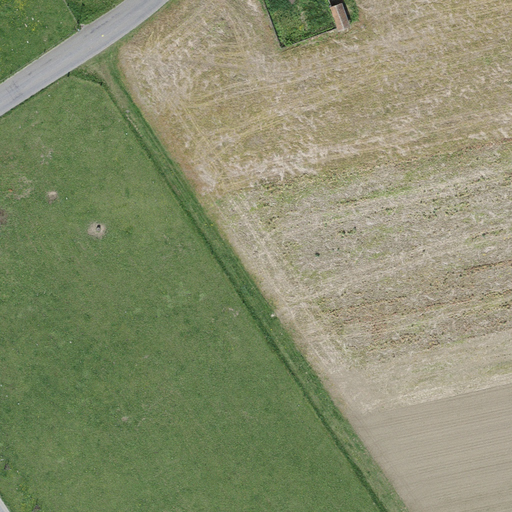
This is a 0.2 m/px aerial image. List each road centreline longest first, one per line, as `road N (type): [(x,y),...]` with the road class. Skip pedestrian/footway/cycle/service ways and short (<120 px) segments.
road 1 (track): [(85,45),(390,511)]
road 2 (tertiary): [(0,100),(146,0)]
